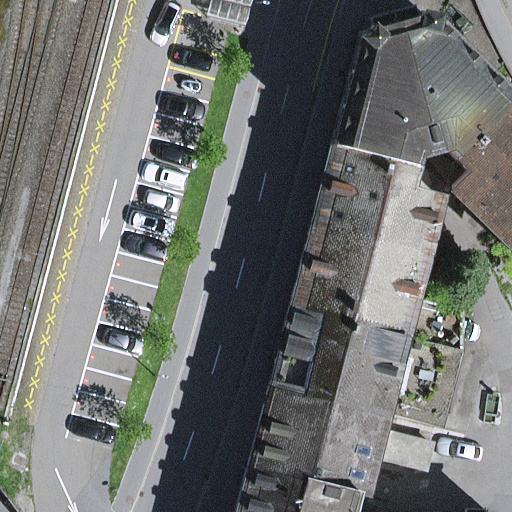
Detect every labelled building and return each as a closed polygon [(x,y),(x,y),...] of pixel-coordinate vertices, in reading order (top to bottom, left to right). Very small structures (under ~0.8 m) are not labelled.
[(206,0),(200,26),(240,36),(249,0),(206,0)] [(441,148),(450,156),(507,97),(423,15),(359,33),(330,146),(409,167),(412,155),(441,148)] [(452,192),(511,251),(511,102),(507,97),(450,156),(466,172),(452,186),(452,192)] [(310,226),(421,255),(433,206),(429,198),(403,191),(408,169),(409,167),(330,146),(310,226)] [(409,167),(408,169),(450,156),(441,148),(412,155),(409,167)] [(421,255),(310,226),(289,307),(400,336),(409,300),(421,255)] [(400,336),(457,351),(458,312),(409,300),(400,336)] [(441,412),(457,351),(400,336),(289,307),(268,386),(379,415),(384,397),(441,412)] [(350,496),(359,498),(369,458),(376,429),(379,415),(268,386),(247,466),(351,492),(350,496)] [(376,429),(369,458),(422,471),(429,443),(376,429)] [(344,511),(350,496),(351,492),(247,466),(235,511),(344,511)]
